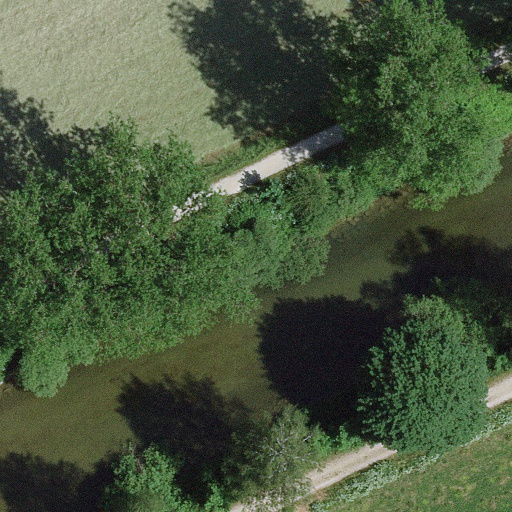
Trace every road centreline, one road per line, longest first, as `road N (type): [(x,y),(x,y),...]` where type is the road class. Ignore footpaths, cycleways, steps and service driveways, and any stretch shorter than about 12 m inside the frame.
road 1 (track): [(511,48),(0,291)]
road 2 (track): [(260,511),(511,391)]
